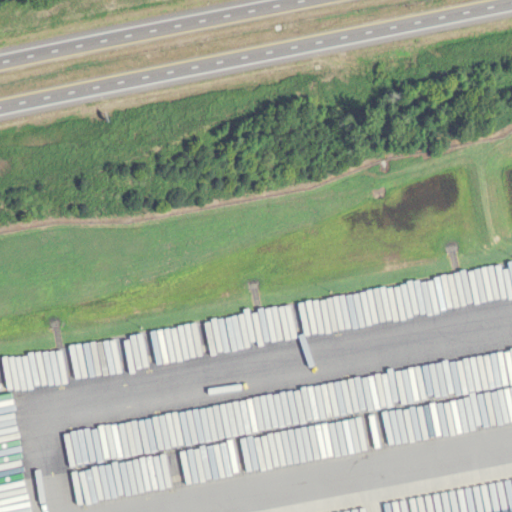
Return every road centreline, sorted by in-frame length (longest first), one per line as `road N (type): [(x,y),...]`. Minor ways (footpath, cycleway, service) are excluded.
road 1 (motorway): [(0,104),(511,1)]
road 2 (motorway): [(328,0),(0,66)]
